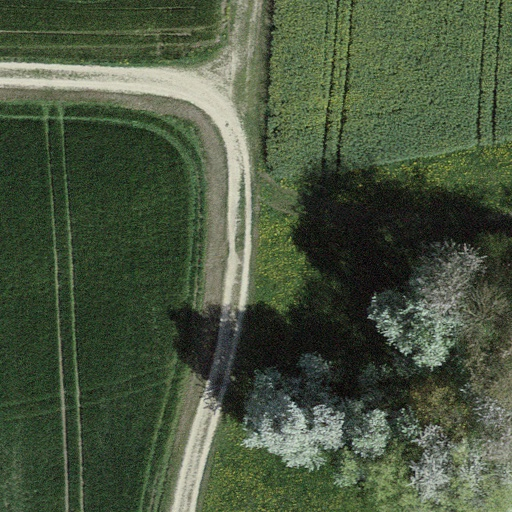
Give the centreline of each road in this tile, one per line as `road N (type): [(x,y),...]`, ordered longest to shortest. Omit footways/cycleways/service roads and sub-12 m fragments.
road 1 (track): [(184,511),(231,363),(245,169),(227,111),(247,46),(249,0)]
road 2 (track): [(227,111),(169,80),(0,72)]
